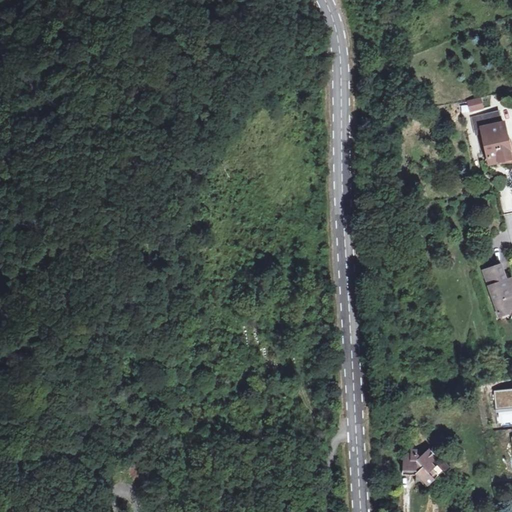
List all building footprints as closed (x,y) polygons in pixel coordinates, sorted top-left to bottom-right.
[(470,114),(485,110),(482,98),(466,102),(470,114)] [(472,130),(479,129),(498,124),(496,112),(469,118),(472,130)] [(498,124),(479,129),(487,165),(509,159),(501,123),(498,124)] [(511,284),(509,285),(507,277),(501,263),(484,269),(500,310),(510,307),(509,302),(511,301),(511,284)] [(411,455),(404,455),(403,474),(416,475),(416,481),(423,481),(427,485),(439,474),(435,469),(437,466),(434,462),(439,457),(430,448),(424,453),(423,451),(418,451),(418,448),(411,448),(411,455)] [(432,511),(432,496),(419,496),(419,511),(432,511)]
